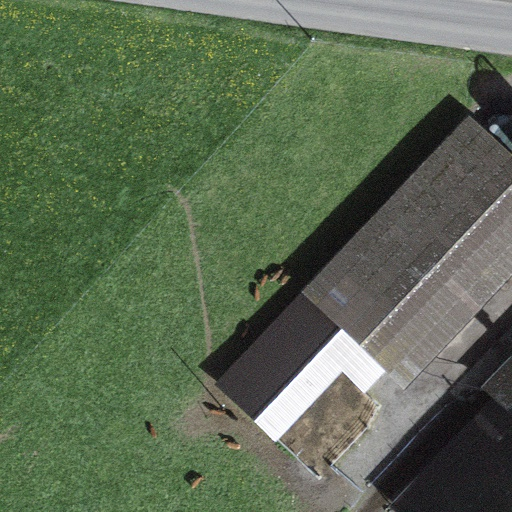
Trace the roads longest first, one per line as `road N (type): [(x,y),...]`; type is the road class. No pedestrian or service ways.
road 1 (track): [(358,511),(511,337)]
road 2 (tertiary): [(301,0),(511,25)]
